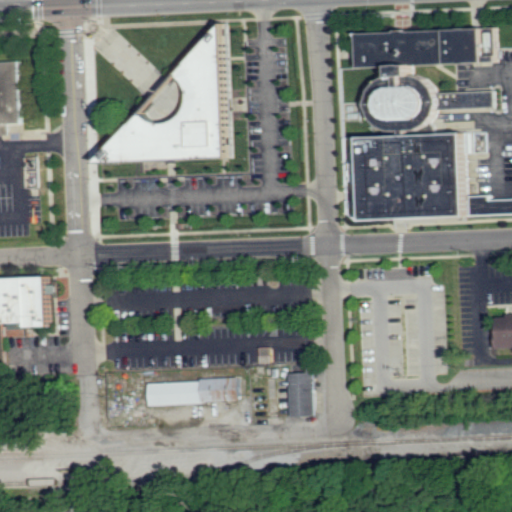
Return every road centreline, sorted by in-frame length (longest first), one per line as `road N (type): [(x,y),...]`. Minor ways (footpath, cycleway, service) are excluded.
road 1 (residential): [(0,259),(511,235)]
road 2 (residential): [(69,2),(90,437)]
road 3 (residential): [(339,429),(318,0)]
road 4 (residential): [(90,437),(339,429)]
